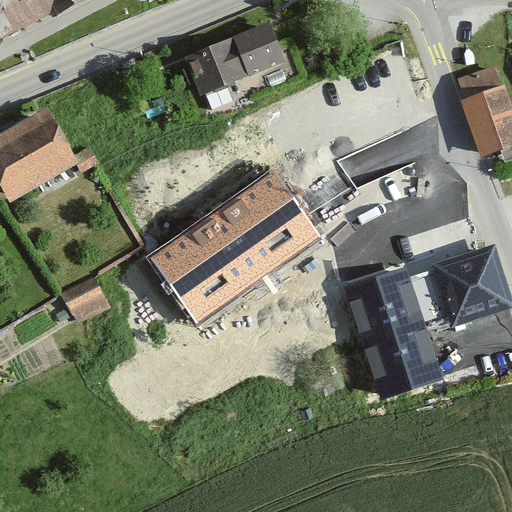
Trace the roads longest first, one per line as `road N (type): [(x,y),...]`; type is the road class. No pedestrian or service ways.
road 1 (tertiary): [(415,0),(511,263)]
road 2 (unclassified): [(225,0),(0,91)]
